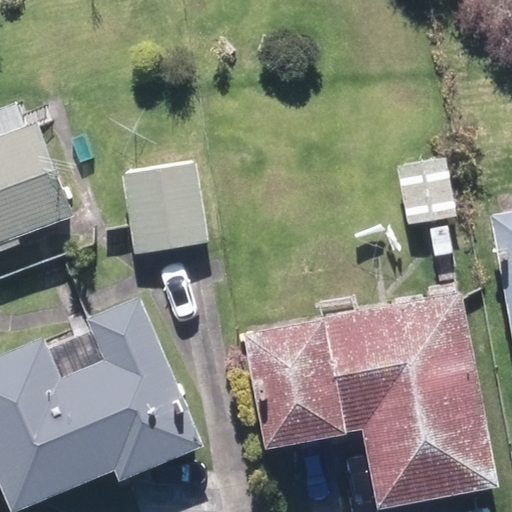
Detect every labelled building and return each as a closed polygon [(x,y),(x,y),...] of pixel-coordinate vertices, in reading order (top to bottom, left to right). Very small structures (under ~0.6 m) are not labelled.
[(47,105),(0,121),(0,219),(77,192),(47,105)] [(202,148),(133,154),(139,228),(209,222),(202,148)] [(418,225),(426,261),(457,254),(449,218),(455,217),(444,170),(391,182),(402,229),(418,225)] [(511,184),(502,186),(511,248),(511,184)] [(500,466),(471,266),(262,296),(279,415),(377,401),(389,482),(500,466)] [(0,435),(19,487),(205,420),(159,295),(117,310),(129,344),(69,366),(56,332),(0,352),(0,435)] [(501,511),(500,502),(455,511),(501,511)]
